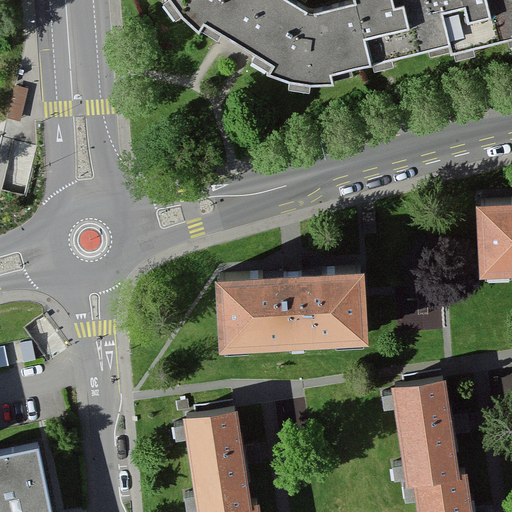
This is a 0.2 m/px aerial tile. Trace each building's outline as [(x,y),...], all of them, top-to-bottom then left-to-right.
[(175,0),(198,31),(208,18),(278,59),(274,73),(334,82),(336,65),(449,37),(452,54),(511,40),(511,0),(354,0),(318,10),(300,0),(175,0)] [(27,86),(15,84),(8,117),(20,120),(27,86)] [(511,197),(478,200),(482,267),(511,264),(511,197)] [(361,269),(215,279),(220,346),(366,336),(361,269)] [(443,378),(390,384),(402,476),(415,474),(455,469),(443,378)] [(237,408),(184,415),(195,506),(209,504),(248,500),(237,408)] [(54,511),(40,441),(0,448),(0,511),(54,511)] [(455,469),(415,474),(420,511),(473,511),(468,467),(455,469)] [(248,500),(209,504),(209,511),(262,511),(261,498),(248,500)]
